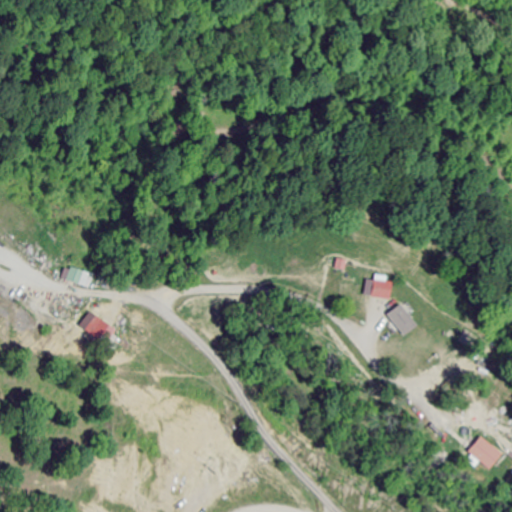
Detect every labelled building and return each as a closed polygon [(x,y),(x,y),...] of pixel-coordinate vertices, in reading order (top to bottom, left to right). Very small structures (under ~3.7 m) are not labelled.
[(85,287),(91,275),(72,266),(66,279),(85,287)] [(395,283),(373,280),(371,297),(393,300),(395,283)] [(390,315),(407,338),(421,327),(403,305),(390,315)] [(120,331),(99,316),(88,331),(109,346),(120,331)] [(244,446),(234,438),(202,476),(212,485),(244,446)] [(476,453),(501,472),(511,458),(511,456),(488,438),(476,453)]
